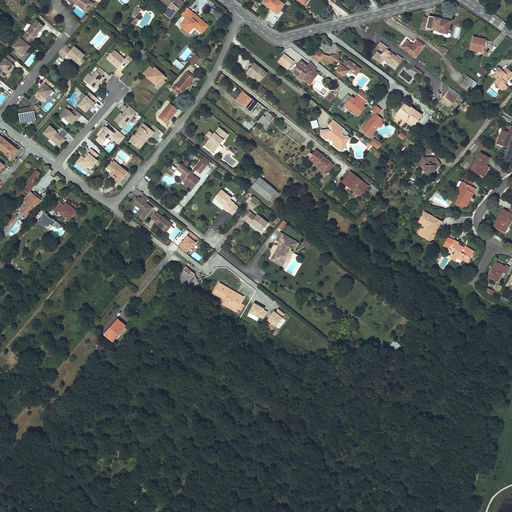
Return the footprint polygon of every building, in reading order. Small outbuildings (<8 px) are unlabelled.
[(96,0),(95,0),(66,0),(67,0),(73,7),(76,3),(86,10),(92,3),(93,4),(96,0)] [(160,0),(168,6),(163,13),(170,19),(184,3),(180,0),(160,0)] [(284,4),(278,0),(266,0),(263,3),(277,14),(284,4)] [(136,17),(142,9),(140,7),(139,8),(137,7),(132,14),(136,17)] [(181,14),(184,17),(190,10),(187,7),(181,14)] [(186,19),(180,26),(186,31),(187,30),(190,26),(193,28),(194,27),(202,34),(208,26),(198,17),(196,19),(194,17),(196,15),(190,10),(184,17),(186,19)] [(83,24),(89,18),(85,15),(80,21),(83,24)] [(429,16),(428,18),(427,23),(423,22),(421,28),(426,29),(426,28),(438,31),(444,33),(444,35),(444,36),(448,37),(449,36),(450,35),(449,34),(448,33),(450,23),(443,21),(443,19),(429,16)] [(31,41),(44,26),(36,20),(24,34),(31,41)] [(25,51),(24,50),(26,49),(27,48),(30,46),(28,45),(31,41),(24,34),(13,47),(16,49),(14,52),(20,57),(25,51)] [(484,40),(473,37),(471,49),(476,51),(476,52),(478,52),(478,51),(483,52),(484,47),(482,47),(484,40)] [(1,38),(0,38),(0,41),(6,47),(9,44),(1,38)] [(411,44),(407,40),(402,47),(415,57),(424,45),(417,40),(413,45),(413,46),(411,45),(411,44)] [(377,52),(373,57),(382,64),(384,60),(385,59),(389,61),(388,63),(396,69),(400,62),(399,61),(401,58),(397,55),(396,57),(393,54),(392,55),(389,54),(390,52),(387,50),(388,48),(380,42),(377,45),(383,50),(384,51),(381,55),(380,54),(377,52)] [(58,53),(61,56),(68,47),(65,45),(58,53)] [(68,47),(61,56),(64,58),(68,55),(72,58),(73,58),(74,59),(73,59),(78,63),(82,58),(85,55),(74,46),(71,50),(68,47)] [(324,55),(316,49),(311,57),(319,63),(321,59),(324,57),(324,55)] [(23,60),(28,53),(25,51),(20,57),(23,60)] [(128,56),(125,60),(114,51),(108,59),(118,68),(123,62),(127,65),(132,59),(128,56)] [(195,54),(189,62),(194,66),(200,59),(195,54)] [(332,56),(331,56),(332,62),(332,64),(333,63),(334,63),(335,62),(336,62),(336,61),(336,59),(338,59),(339,58),(339,56),(339,55),(339,54),(332,55),(332,56)] [(9,73),(12,69),(11,68),(13,65),(13,64),(16,61),(9,55),(0,65),(0,73),(4,76),(8,72),(9,73)] [(282,64),(288,69),(294,62),(288,57),(287,58),(282,64)] [(185,67),(176,60),(173,64),(181,71),(185,67)] [(342,65),(341,64),(336,70),(345,76),(349,70),(352,70),(357,74),(358,73),(361,73),(360,70),(361,69),(353,63),(351,61),(350,61),(349,60),(348,60),(347,60),(346,61),(345,62),(344,63),(344,64),(343,66),(342,65)] [(301,61),(294,71),(303,78),(305,76),(312,82),(319,73),(315,71),(317,68),(311,62),(308,66),(307,65),(301,61)] [(254,77),(260,82),(267,73),(254,63),(247,72),(254,77)] [(482,66),(476,74),(480,78),(486,70),(482,66)] [(156,87),(157,86),(161,89),(166,83),(164,81),(167,78),(155,69),(154,70),(150,67),(143,75),(147,78),(146,79),(156,87)] [(100,68),(92,77),(88,73),(83,79),(94,89),(104,77),(102,76),(105,72),(100,68)] [(499,82),(496,85),(502,90),(505,90),(508,87),(505,84),(505,81),(508,81),(511,76),(511,72),(507,68),(503,71),(499,76),(497,74),(494,77),(496,79),(499,82)] [(497,74),(499,76),(503,71),(499,68),(495,72),(497,74)] [(294,71),(293,72),(302,79),(303,79),(310,85),(312,82),(305,76),(303,78),(294,71)] [(175,85),(172,88),(178,94),(181,91),(182,92),(187,86),(190,83),(193,79),(186,73),(176,86),(175,85)] [(473,80),(467,75),(459,86),(466,90),(473,80)] [(51,97),(58,89),(46,79),(43,83),(45,84),(40,89),(35,96),(42,102),(48,95),(51,97)] [(258,91),(265,95),(268,90),(261,86),(258,91)] [(447,104),(450,106),(456,98),(447,91),(443,96),(449,101),(447,104)] [(92,108),(95,104),(94,103),(97,99),(90,92),(86,96),(83,93),(79,98),(81,99),(83,101),(78,106),(86,112),(88,109),(90,107),(92,108)] [(243,92),(237,100),(251,111),(257,103),(243,92)] [(124,102),(119,108),(123,111),(128,106),(124,102)] [(410,108),(404,103),(397,112),(404,117),(402,120),(406,122),(408,119),(415,124),(422,115),(411,107),(410,108)] [(31,117),(35,116),(34,111),(35,111),(38,108),(33,104),(30,107),(18,109),(20,122),(32,120),(31,117)] [(170,104),(162,114),(164,115),(161,119),(166,123),(178,110),(170,104)] [(360,129),(371,137),(383,122),(381,121),(383,118),(378,114),(382,109),(375,104),(371,109),(374,112),(360,129)] [(123,114),(122,115),(121,116),(119,115),(114,121),(123,128),(137,112),(129,106),(123,114)] [(77,118),(78,119),(82,115),(75,109),(71,113),(66,108),(59,116),(62,119),(63,117),(70,123),(72,125),(77,118)] [(266,111),(257,123),(262,127),(272,115),(266,111)] [(273,116),(272,115),(262,127),(263,128),(273,116)] [(273,116),(263,128),(265,129),(274,117),(273,116)] [(63,117),(62,119),(61,120),(68,126),(70,123),(63,117)] [(408,119),(406,122),(413,128),(415,124),(408,119)] [(344,129),(333,121),(330,125),(331,126),(332,127),(333,130),(331,132),(330,132),(328,130),(321,131),(322,136),(326,139),(331,139),(333,140),(333,145),(340,150),(343,150),(345,147),(345,145),(350,138),(347,136),(344,137),(342,135),(342,132),(344,129)] [(146,140),(150,136),(154,132),(143,123),(138,130),(139,131),(135,136),(134,135),(131,138),(132,143),(137,147),(141,146),(144,143),(143,142),(145,139),(146,140)] [(63,129),(58,134),(50,126),(43,134),(59,148),(66,141),(64,139),(68,134),(63,129)] [(511,126),(508,132),(502,130),(496,143),(507,148),(509,144),(511,138),(511,126)] [(108,138),(111,137),(119,145),(125,137),(118,130),(114,134),(106,127),(103,127),(97,135),(99,137),(96,140),(102,145),(108,138)] [(228,134),(219,127),(213,134),(210,138),(204,145),(213,153),(228,134)] [(397,135),(402,139),(405,135),(400,131),(397,135)] [(0,149),(11,159),(19,149),(0,134),(0,149)] [(475,143),(481,148),(484,143),(479,138),(475,143)] [(84,158),(82,156),(75,165),(88,176),(99,162),(96,159),(99,155),(91,149),(84,158)] [(321,173),(325,176),(334,165),(316,150),(309,159),(323,170),(321,173)] [(0,152),(0,172),(1,173),(11,162),(7,158),(6,159),(1,155),(2,154),(0,152)] [(490,158),(480,153),(471,170),(483,177),(487,170),(484,168),(486,165),(490,158)] [(420,155),(416,163),(420,165),(425,169),(425,172),(435,172),(435,169),(441,165),(436,158),(430,158),(428,160),(425,158),(420,155)] [(204,156),(194,169),(195,170),(200,174),(210,161),(204,156)] [(129,158),(127,161),(133,166),(135,163),(129,158)] [(117,164),(113,160),(107,167),(113,171),(115,173),(112,176),(116,179),(115,180),(119,183),(127,172),(117,164)] [(190,171),(188,169),(186,168),(190,163),(186,160),(182,165),(180,163),(177,168),(183,173),(179,177),(183,180),(182,181),(185,183),(188,186),(192,189),(200,180),(192,174),(190,172),(190,171)] [(13,163),(11,162),(1,173),(3,175),(13,163)] [(26,191),(29,193),(30,191),(35,185),(32,183),(36,178),(39,181),(43,176),(36,170),(29,179),(30,181),(29,182),(28,181),(16,195),(21,199),(25,194),(24,193),(26,191)] [(350,172),(343,180),(348,184),(348,183),(351,185),(349,187),(359,195),(367,186),(350,172)] [(43,182),(47,185),(54,178),(50,174),(43,182)] [(469,177),(464,183),(470,186),(474,181),(469,177)] [(260,178),(252,187),(269,201),(271,199),(270,198),(276,191),(260,178)] [(460,195),(456,203),(465,208),(469,201),(467,200),(471,192),(473,193),(475,189),(470,186),(464,183),(458,194),(460,195)] [(221,190),(215,198),(219,201),(219,200),(221,201),(220,202),(225,206),(223,208),(228,212),(228,211),(234,204),(234,203),(230,200),(232,198),(221,190)] [(276,191),(270,198),(271,199),(269,201),(271,202),(278,193),(276,191)] [(22,200),(33,209),(41,200),(32,193),(31,195),(29,193),(22,200)] [(147,203),(150,199),(144,195),(141,199),(139,197),(134,204),(141,210),(137,215),(144,220),(153,208),(147,203)] [(249,203),(255,207),(260,201),(254,196),(249,203)] [(69,201),(67,203),(70,206),(69,208),(71,209),(72,208),(76,211),(79,208),(73,203),(72,204),(69,201)] [(67,203),(66,203),(64,206),(59,202),(49,213),(54,217),(57,215),(60,212),(62,215),(69,220),(76,211),(72,208),(71,209),(69,208),(70,206),(67,203)] [(228,211),(233,215),(238,208),(234,204),(228,211)] [(511,207),(508,212),(503,209),(498,218),(500,218),(495,226),(503,231),(506,227),(507,228),(511,219),(511,207)] [(6,220),(10,224),(18,214),(14,211),(12,213),(11,215),(6,220)] [(255,217),(249,211),(243,218),(247,221),(249,218),(252,221),(251,223),(255,226),(255,225),(257,226),(256,227),(262,231),(268,223),(257,215),(255,217)] [(57,228),(61,223),(43,212),(37,222),(49,230),(52,225),(57,228)] [(157,224),(162,229),(163,228),(165,229),(164,230),(167,233),(168,232),(173,226),(174,225),(165,218),(163,217),(157,212),(152,219),(158,223),(157,224)] [(211,228),(217,231),(224,218),(218,215),(211,228)] [(277,227),(282,230),(287,222),(283,219),(277,227)] [(173,226),(168,232),(170,233),(171,234),(176,228),(175,227),(173,226)] [(195,242),(198,239),(191,233),(179,248),(188,255),(197,244),(195,242)] [(280,233),(276,240),(281,242),(284,244),(282,248),(279,246),(274,255),(279,258),(277,260),(283,264),(287,257),(289,258),(298,243),(280,233)] [(449,249),(453,240),(448,237),(443,247),(448,250),(449,249)] [(167,239),(163,243),(168,247),(172,243),(167,239)] [(307,248),(311,243),(306,239),(302,243),(307,248)] [(453,240),(449,249),(452,251),(454,248),(456,249),(454,254),(458,256),(457,258),(462,260),(462,259),(463,258),(465,259),(464,260),(468,263),(474,252),(467,247),(466,249),(463,248),(464,248),(458,244),(459,243),(454,240),(453,240)] [(274,255),(271,260),(282,266),(283,264),(277,260),(279,258),(274,255)] [(505,266),(496,262),(493,268),(494,268),(493,270),(492,269),(488,276),(498,281),(502,272),(506,274),(509,266),(506,265),(505,266)] [(176,278),(185,286),(187,283),(190,286),(193,288),(198,283),(201,292),(207,294),(201,278),(197,280),(195,274),(187,267),(184,270),(183,269),(176,278)] [(236,311),(244,297),(219,283),(213,293),(225,300),(230,303),(228,307),(236,311)] [(254,305),(264,313),(269,307),(259,299),(254,305)] [(117,319),(105,335),(107,337),(120,321),(117,319)] [(107,337),(113,341),(125,326),(120,321),(107,337)] [(397,349),(400,344),(393,339),(390,344),(397,349)]
